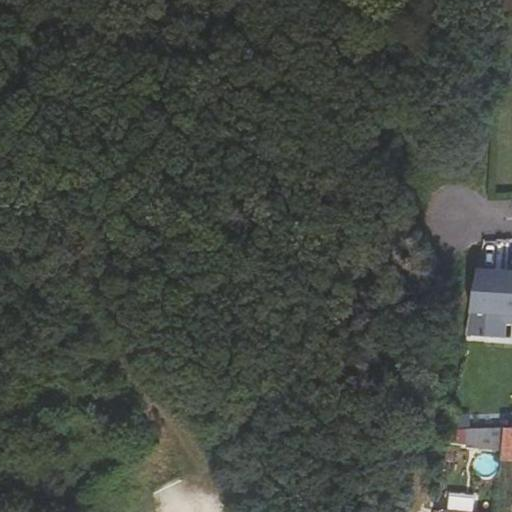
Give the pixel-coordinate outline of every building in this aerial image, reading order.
[(511,0),(503,1),(503,13),(511,12),(511,0)] [(475,275),(467,319),(487,321),(494,291),(511,289),(511,250),(494,251),(494,274),(475,275)] [(470,323),(467,342),(486,345),(490,326),(470,323)] [(511,410),(453,413),(451,428),(501,427),(511,426),(511,410)] [(500,440),(499,460),(511,459),(511,426),(501,427),(500,440)] [(501,427),(451,428),(449,441),(500,440),(501,427)] [(441,511),(437,511),(436,511),(470,511),(471,497),(450,496),(449,511),(441,511)]
